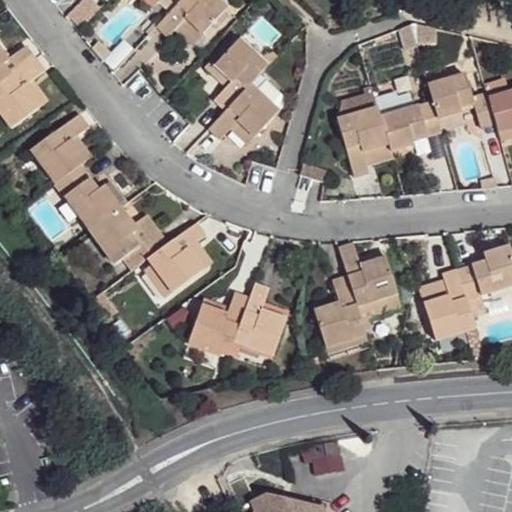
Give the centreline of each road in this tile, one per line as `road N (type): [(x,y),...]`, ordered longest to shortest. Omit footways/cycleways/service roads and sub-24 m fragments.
road 1 (residential): [(33,0),(171,167),(222,197),(324,224),(511,207)]
road 2 (residential): [(81,501),(234,433),(329,411),(511,392)]
